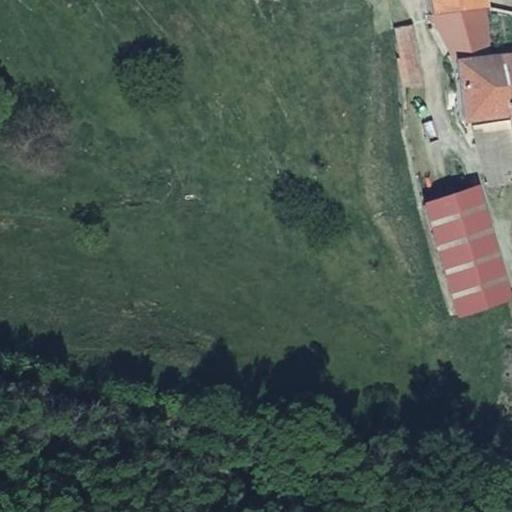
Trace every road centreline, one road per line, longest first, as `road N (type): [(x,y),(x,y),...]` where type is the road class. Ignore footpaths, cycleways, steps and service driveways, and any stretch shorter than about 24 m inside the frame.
road 1 (residential): [(0,371),(204,423),(459,511)]
road 2 (track): [(448,116),(414,0)]
